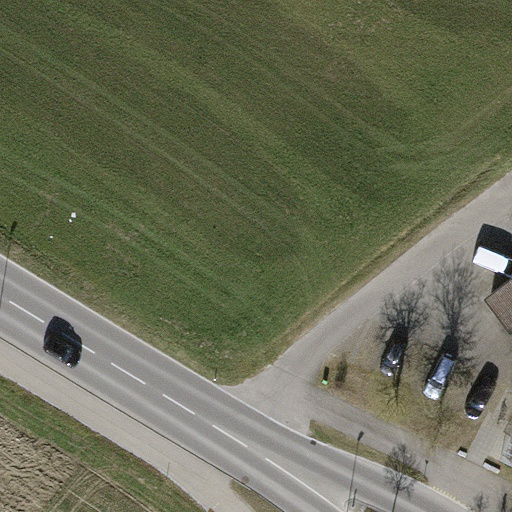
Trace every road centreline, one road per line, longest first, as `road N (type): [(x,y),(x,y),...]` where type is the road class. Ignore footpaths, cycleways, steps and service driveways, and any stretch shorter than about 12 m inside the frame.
road 1 (tertiary): [(0,295),(367,511)]
road 2 (track): [(225,430),(511,194)]
